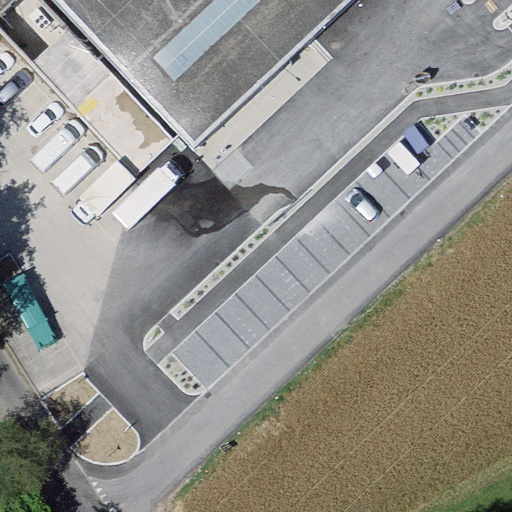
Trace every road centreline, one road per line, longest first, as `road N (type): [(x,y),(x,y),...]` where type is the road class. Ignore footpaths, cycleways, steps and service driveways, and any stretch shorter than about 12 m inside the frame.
road 1 (unclassified): [(511,139),(111,511)]
road 2 (unclassified): [(0,382),(74,511)]
